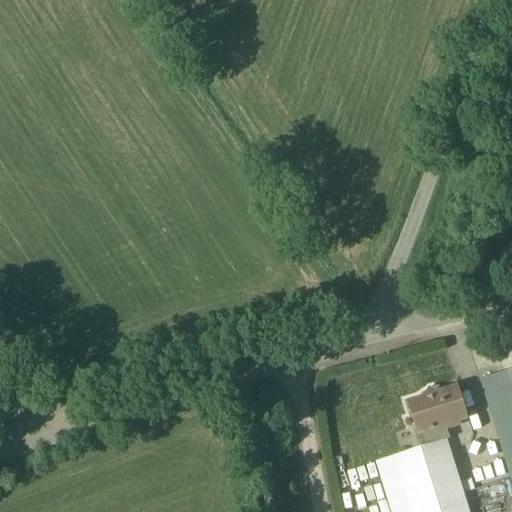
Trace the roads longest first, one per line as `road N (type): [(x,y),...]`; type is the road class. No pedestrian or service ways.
road 1 (unclassified): [(502,0),(368,338)]
road 2 (unclassified): [(368,338),(55,435)]
road 3 (track): [(292,361),(321,511)]
road 4 (unclassified): [(368,338),(511,303)]
